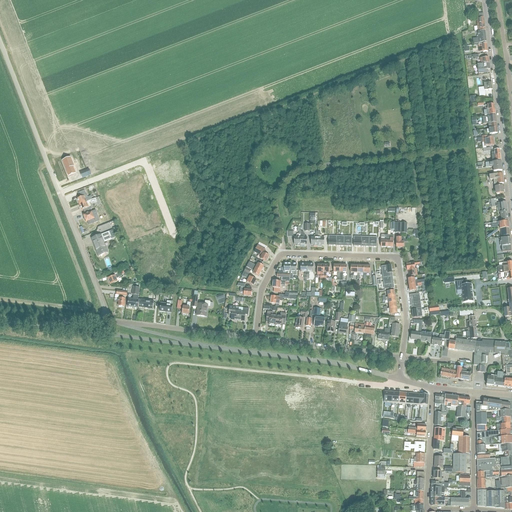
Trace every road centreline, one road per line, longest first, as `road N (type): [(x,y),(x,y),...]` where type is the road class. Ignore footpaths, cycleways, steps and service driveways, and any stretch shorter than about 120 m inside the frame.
road 1 (residential): [(282,253),(277,200),(298,171),(415,154),(428,253),(398,258)]
road 2 (tertiary): [(511,209),(486,0)]
road 3 (residential): [(400,379),(194,344)]
road 4 (residential): [(474,508),(426,509),(432,387)]
road 5 (residential): [(59,191),(142,162),(170,225)]
road 6 (residential): [(41,326),(194,344)]
road 7 (residential): [(402,357),(255,339)]
road 8 (unclassified): [(50,169),(0,41)]
road 9 (residential): [(106,317),(59,191)]
road 10 (residential): [(255,339),(134,325)]
